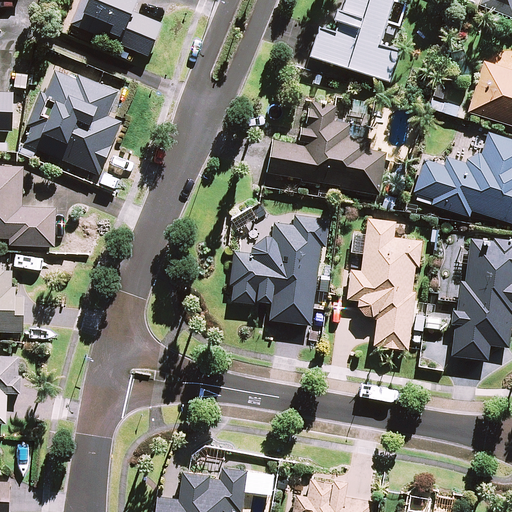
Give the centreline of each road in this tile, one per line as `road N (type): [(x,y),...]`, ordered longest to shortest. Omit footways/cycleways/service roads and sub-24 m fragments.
road 1 (residential): [(112,366),(511,438)]
road 2 (residential): [(253,0),(112,366)]
road 3 (residential): [(112,366),(86,511)]
